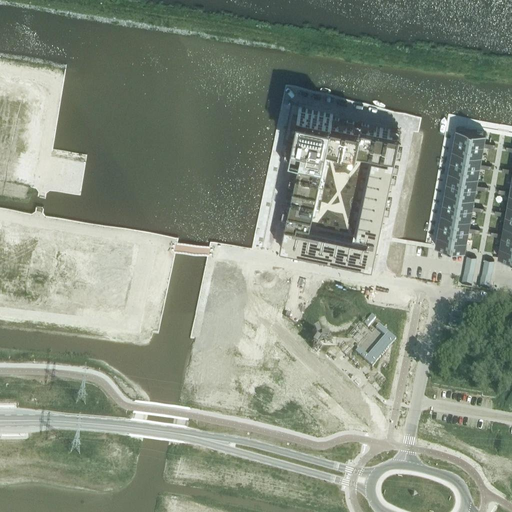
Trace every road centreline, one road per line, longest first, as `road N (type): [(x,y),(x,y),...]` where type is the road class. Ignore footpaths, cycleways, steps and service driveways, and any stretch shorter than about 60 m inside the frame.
road 1 (residential): [(377,279),(410,125),(286,98)]
road 2 (tertiary): [(185,436),(370,494)]
road 3 (tertiary): [(375,474),(185,436)]
road 4 (tertiary): [(185,436),(0,420)]
road 5 (unclassified): [(439,291),(403,465)]
road 6 (unknown): [(191,248),(161,408)]
road 7 (residential): [(377,279),(218,253)]
road 8 (track): [(0,68),(50,76),(34,175)]
road 9 (residential): [(141,241),(0,217)]
